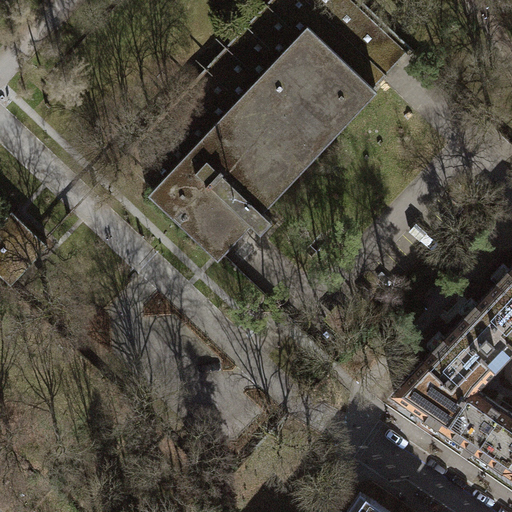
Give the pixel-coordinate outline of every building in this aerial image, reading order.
[(411,48),(360,0),(270,0),(121,157),(153,188),(148,193),(218,260),(223,255),(239,238),(252,224),(262,233),(274,220),(264,212),(379,91),(374,87),(392,67),(411,48)] [(0,274),(11,285),(49,245),(12,210),(0,222),(0,274)] [(511,266),(394,392),(445,427),(461,403),(461,402),(454,396),(486,362),(502,376),(511,365),(511,353),(503,344),(511,334),(511,266)] [(445,427),(505,468),(511,458),(511,412),(472,386),(461,402),(461,403),(445,427)] [(391,511),(371,498),(361,511),(391,511)]
